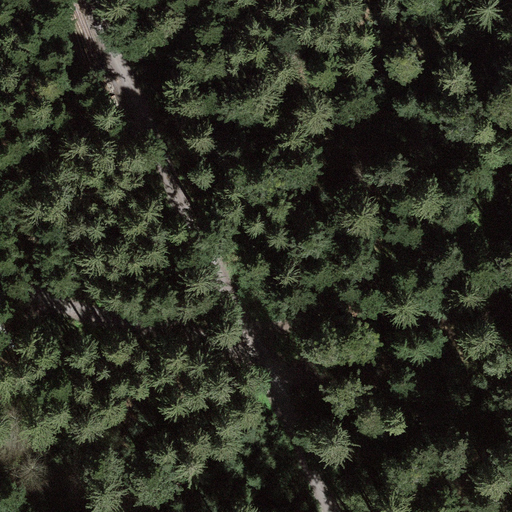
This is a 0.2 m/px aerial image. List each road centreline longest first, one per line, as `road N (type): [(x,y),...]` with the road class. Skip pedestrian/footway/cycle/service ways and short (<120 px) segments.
road 1 (track): [(233,334),(92,0)]
road 2 (track): [(233,334),(511,473)]
road 3 (track): [(511,319),(325,316),(233,334)]
road 4 (track): [(0,279),(233,334)]
road 5 (track): [(323,511),(233,334)]
